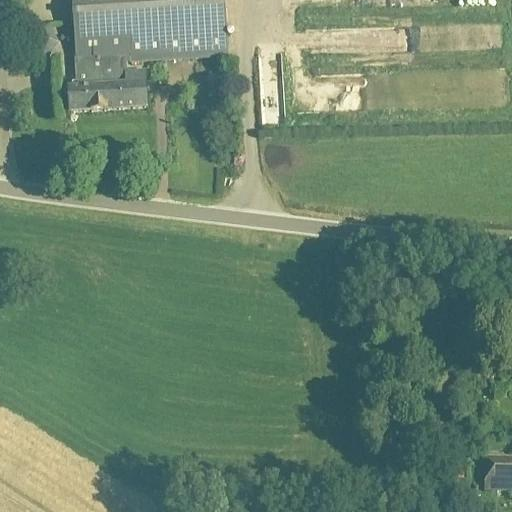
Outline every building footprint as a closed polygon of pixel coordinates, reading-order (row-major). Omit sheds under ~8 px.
[(101,66),(127,64),(227,57),(223,0),(72,0),(78,83),(72,84),(72,89),(69,89),(70,114),(103,111),(101,66)] [(432,47),(430,27),(417,28),(418,35),(402,37),(404,50),(432,47)] [(127,75),(127,64),(101,66),(103,111),(147,108),(145,74),(127,75)] [(332,88),(333,78),(308,77),(307,107),(355,109),(355,89),(332,88)] [(455,361),(483,333),(472,322),(467,327),(459,319),(450,327),(459,335),(444,350),(455,361)] [(390,483),(391,460),(388,460),(389,450),(376,449),(375,483),(390,483)] [(511,492),(511,458),(484,458),(483,492),(511,492)] [(462,469),(464,492),(479,491),(477,468),(462,469)] [(390,495),(389,511),(426,511),(428,497),(390,495)]
